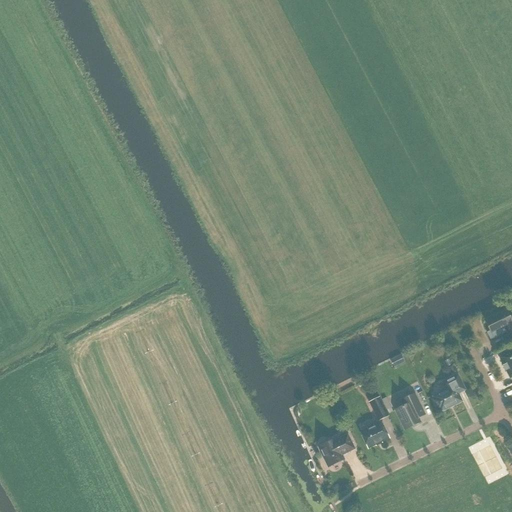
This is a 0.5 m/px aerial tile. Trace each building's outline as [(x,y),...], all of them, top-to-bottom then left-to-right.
[(511,320),(511,321),(509,317),(510,316),(508,312),(507,311),(506,309),(484,320),(490,332),(487,333),(490,340),(502,334),(503,334),(506,332),(510,340),(511,338),(511,320)] [(511,351),(499,358),(503,366),(502,367),(505,371),(506,371),(510,379),(511,377),(511,351)] [(393,368),(404,362),(400,355),(390,360),(393,368)] [(440,412),(462,402),(458,394),(465,391),(457,375),(442,383),(446,391),(433,397),(434,399),(432,400),(437,411),(439,410),(440,412)] [(372,397),(378,394),(373,386),(368,388),(372,397)] [(405,430),(420,423),(418,418),(424,415),(414,395),(401,401),(404,407),(395,411),(405,430)] [(378,421),(387,416),(379,398),(369,403),(378,421)] [(368,448),(388,438),(381,424),(361,434),(368,448)] [(355,450),(347,435),(335,441),(334,440),(318,448),(328,468),(344,460),(342,456),(355,450)]
